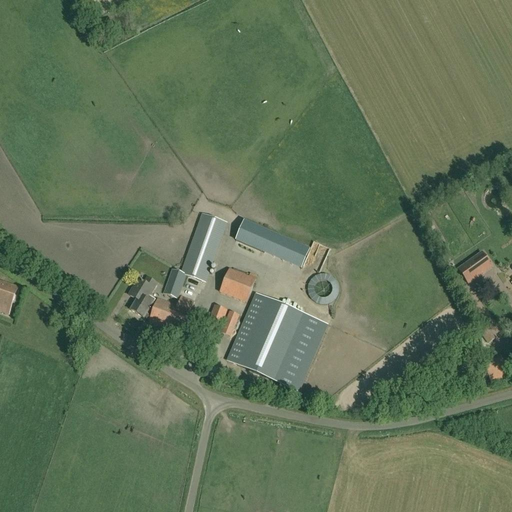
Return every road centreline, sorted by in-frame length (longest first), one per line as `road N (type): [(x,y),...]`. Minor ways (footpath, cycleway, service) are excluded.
road 1 (unclassified): [(213,401),(357,428),(413,423),(511,396)]
road 2 (unclassified): [(213,401),(0,257)]
road 3 (unknown): [(182,381),(220,259),(233,256),(301,286)]
